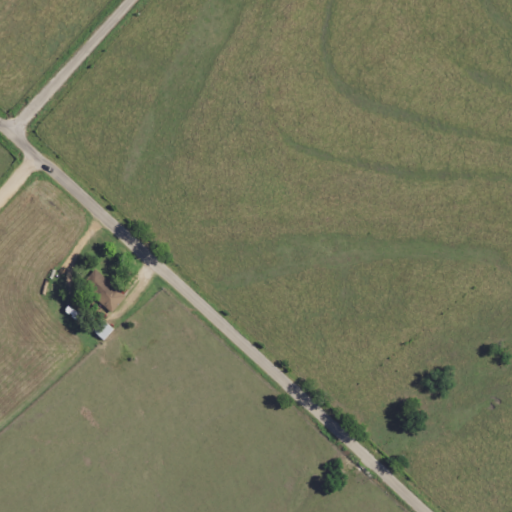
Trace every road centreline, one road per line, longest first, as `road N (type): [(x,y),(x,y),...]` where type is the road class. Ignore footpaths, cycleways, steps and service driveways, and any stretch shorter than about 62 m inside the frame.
road 1 (residential): [(417,511),(312,399),(0,123)]
road 2 (residential): [(12,134),(133,0)]
